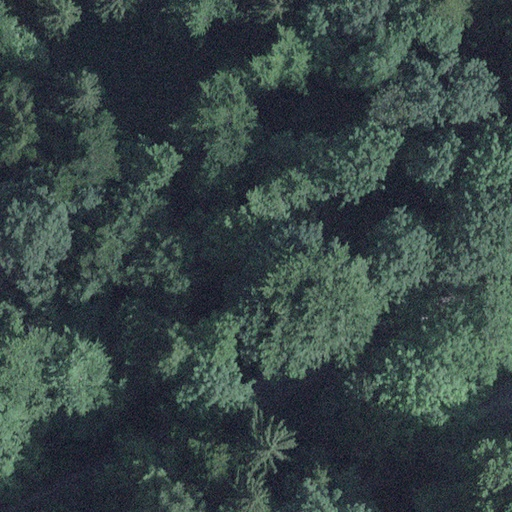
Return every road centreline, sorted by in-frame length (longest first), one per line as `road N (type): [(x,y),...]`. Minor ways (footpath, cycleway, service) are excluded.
road 1 (track): [(43,511),(436,328),(511,250)]
road 2 (track): [(511,402),(348,511)]
